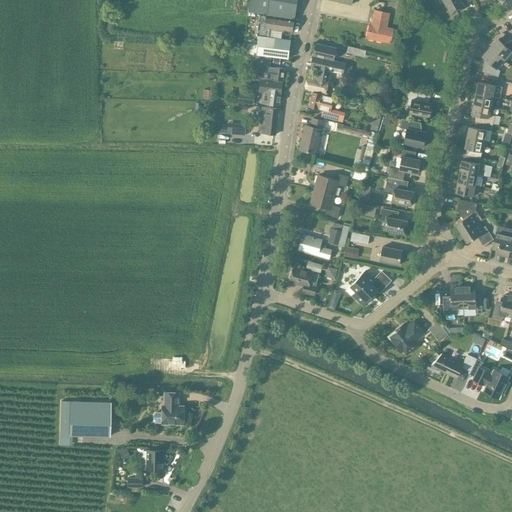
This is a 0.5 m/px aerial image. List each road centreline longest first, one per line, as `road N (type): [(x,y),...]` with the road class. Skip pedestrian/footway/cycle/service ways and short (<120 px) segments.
road 1 (tertiary): [(258,293),(311,0)]
road 2 (track): [(248,347),(511,464)]
road 3 (residential): [(439,253),(434,225),(470,32),(511,11)]
road 4 (tertiary): [(183,511),(237,388),(258,293)]
road 5 (residential): [(506,410),(469,402),(378,360),(361,341),(360,326)]
